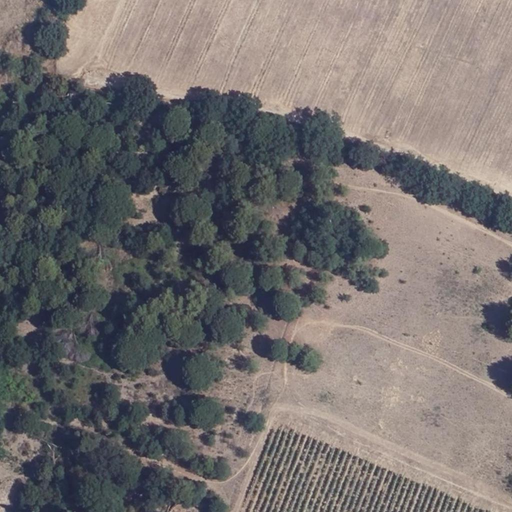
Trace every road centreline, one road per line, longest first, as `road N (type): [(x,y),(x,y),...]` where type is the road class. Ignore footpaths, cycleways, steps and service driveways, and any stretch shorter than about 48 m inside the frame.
road 1 (track): [(13,511),(47,433),(63,425),(94,430),(204,482),(244,469),(282,409),(511,509)]
road 2 (track): [(0,75),(260,108),(511,200)]
road 3 (track): [(282,409),(302,335),(295,257)]
